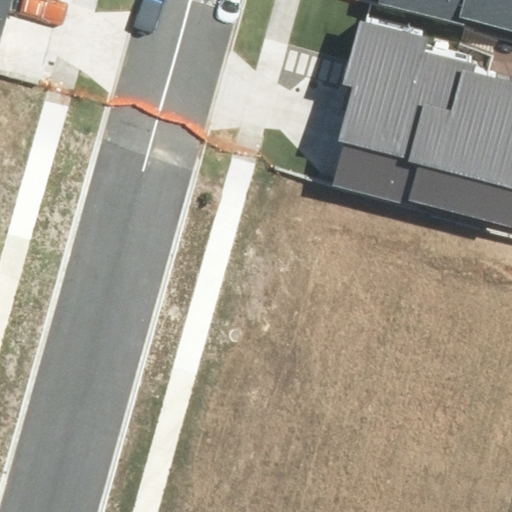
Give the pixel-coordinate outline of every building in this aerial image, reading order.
[(0,0),(0,38),(9,0),(0,0)] [(511,36),(511,0),(381,0),(381,3),(511,36)] [(426,201),(511,224),(511,72),(474,63),(477,52),(422,37),(424,31),(359,14),(340,85),(350,88),(336,142),(344,144),(333,184),(424,209),(426,201)] [(426,378),(244,301),(208,387),(389,464),(426,378)] [(127,511),(0,467),(0,511),(127,511)]
